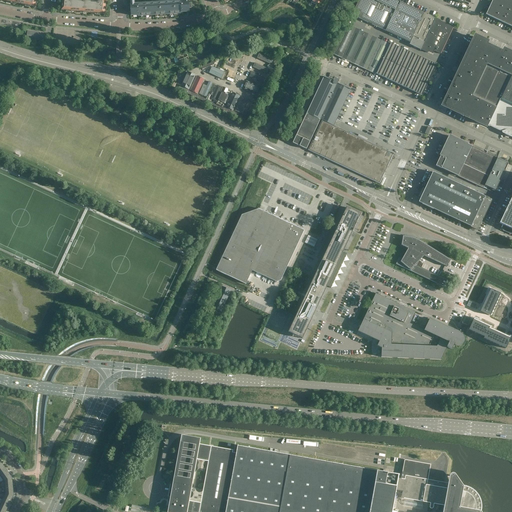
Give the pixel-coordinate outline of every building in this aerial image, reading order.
[(62,0),(61,10),(68,11),(68,12),(69,12),(69,11),(83,12),(83,13),(83,12),(97,14),(97,15),(97,14),(105,14),(106,2),(107,2),(107,0),(62,0)] [(189,4),(188,1),(187,0),(181,0),(181,1),(134,4),(133,0),(130,0),(131,5),(130,5),(131,8),(128,8),(129,12),(131,12),(131,16),(138,15),(138,16),(141,16),(141,18),(180,15),(180,13),(182,13),(182,12),(189,12),(189,9),(191,9),(191,4),(189,4)] [(418,26),(423,14),(424,13),(400,2),(400,1),(399,1),(396,0),(358,0),(352,15),(356,17),(359,18),(359,19),(360,18),(364,20),(363,20),(364,21),(364,20),(368,22),(368,23),(368,22),(372,24),(372,25),(373,24),(377,26),(376,26),(377,27),(377,26),(381,28),(381,29),(381,28),(385,30),(403,39),(405,40),(410,42),(418,26)] [(511,0),(492,0),(486,15),(511,26),(511,0)] [(420,49),(434,19),(425,14),(424,13),(424,14),(424,13),(423,14),(418,26),(410,42),(411,42),(413,43),(411,45),(420,49)] [(440,54),(450,32),(453,27),(440,21),(436,19),(435,18),(434,19),(420,49),(427,53),(429,49),(434,51),(440,54)] [(341,58),(355,29),(347,25),(334,54),(333,53),(333,54),(334,55),(334,54),(341,57),(341,58)] [(389,44),(355,29),(341,58),(342,59),(343,58),(350,61),(349,62),(351,63),(351,62),(358,65),(358,66),(359,67),(359,66),(366,69),(366,70),(367,70),(368,70),(375,73),(375,74),(376,74),(376,73),(389,44)] [(45,38),(46,34),(28,31),(27,38),(45,41),(45,38)] [(487,126),(511,73),(511,54),(503,50),(500,51),(500,52),(484,45),(486,42),(475,37),(469,51),(468,52),(467,56),(464,61),(461,69),(452,87),(443,105),(452,109),(455,110),(472,119),(477,121),(487,126)] [(390,43),(376,74),(405,88),(405,87),(409,89),(408,89),(421,95),(435,64),(391,43),(390,43)] [(259,54),(256,61),(269,67),(272,60),(259,54)] [(263,73),(266,68),(255,63),(253,68),(263,73)] [(224,73),(212,67),(209,73),(220,78),(221,79),(224,73)] [(251,72),(249,77),(259,82),(262,77),(251,72)] [(511,74),(495,113),(488,127),(490,128),(490,127),(502,133),(503,134),(511,138),(511,74)] [(188,90),(194,78),(188,75),(182,87),(188,90)] [(324,77),(307,113),(320,119),(322,120),(334,126),(334,125),(335,121),(336,122),(337,119),(351,89),(324,77)] [(203,81),(197,78),(190,91),(197,94),(203,81)] [(247,81),(243,88),(258,94),(261,87),(247,81)] [(211,86),(205,83),(200,95),(206,98),(211,86)] [(209,100),(215,103),(221,90),(215,87),(209,100)] [(229,92),(223,89),(217,103),(223,106),(229,92)] [(239,97),(232,94),(226,108),(233,111),(239,97)] [(247,102),(241,99),(235,112),(241,115),(247,102)] [(256,108),(251,105),(246,116),(251,118),(256,108)] [(306,149),(320,119),(307,113),(293,143),(302,147),(305,148),(305,149),(306,149)] [(337,127),(334,126),(322,120),(308,150),(309,151),(309,150),(313,152),(379,184),(387,168),(386,168),(388,165),(393,154),(388,151),(338,128),(337,128),(337,127)] [(463,165),(472,146),(469,145),(467,144),(450,136),(449,137),(441,155),(463,165)] [(492,170),(497,158),(472,147),(472,146),(463,165),(462,168),(458,176),(483,188),(484,185),(492,170)] [(463,165),(441,155),(440,156),(439,160),(436,166),(452,174),(452,173),(455,175),(458,176),(462,168),(463,165)] [(506,162),(499,159),(497,158),(492,170),(484,185),(487,187),(488,186),(492,188),(492,189),(495,190),(508,163),(506,162)] [(477,230),(491,200),(475,192),(474,192),(468,189),(433,172),(430,178),(427,184),(424,190),(425,190),(422,196),(420,200),(419,202),(471,226),(470,227),(471,227),(477,230)] [(511,196),(506,210),(504,214),(499,223),(503,225),(501,229),(503,230),(511,234),(511,196)] [(346,255),(342,253),(361,214),(346,207),(340,222),(288,332),(302,339),(327,286),(331,288),(346,255)] [(242,215),(216,270),(246,284),(248,279),(250,275),(252,271),(276,282),(281,280),(304,230),(290,224),(291,224),(290,224),(277,218),(277,217),(276,217),(259,209),(258,209),(242,215)] [(306,242),(315,246),(318,238),(308,235),(306,242)] [(448,280),(426,270),(421,268),(423,264),(419,260),(423,255),(447,267),(449,263),(451,260),(421,241),(419,240),(417,239),(415,238),(415,237),(414,238),(412,238),(412,237),(403,236),(401,245),(409,249),(407,254),(403,259),(399,257),(396,264),(436,283),(435,283),(435,284),(440,288),(440,287),(441,286),(445,287),(444,286),(447,280),(448,281),(448,280)] [(221,312),(231,290),(222,286),(212,308),(221,312)] [(490,289),(480,311),(490,315),(500,293),(490,289)] [(376,293),(362,321),(358,331),(379,341),(377,346),(381,348),(381,357),(441,360),(447,347),(452,349),(454,345),(455,345),(455,346),(456,346),(457,346),(458,346),(459,346),(460,346),(461,345),(462,345),(462,344),(463,344),(463,343),(464,342),(464,341),(464,340),(464,339),(464,338),(464,337),(464,336),(463,336),(463,335),(462,334),(461,334),(429,319),(424,330),(410,323),(416,312),(376,293)] [(473,320),(469,330),(484,337),(483,338),(506,349),(510,339),(488,329),(489,327),(473,320)] [(391,511),(392,510),(393,510),(393,509),(392,509),(394,499),(395,499),(396,490),(402,491),(401,497),(401,498),(402,498),(430,503),(430,506),(433,508),(433,507),(434,502),(437,503),(437,504),(444,505),(442,511),(480,511),(481,510),(481,508),(481,506),(481,504),(481,502),(480,500),(480,499),(479,497),(478,495),(477,494),(476,492),(474,491),(473,490),(471,489),(470,488),(468,487),(466,486),(464,486),(428,479),(430,465),(430,464),(405,460),(404,460),(401,479),(398,478),(398,475),(399,475),(399,474),(398,474),(397,474),(378,471),(377,470),(376,470),(360,468),(360,467),(359,467),(343,465),(342,464),(341,464),(325,462),(325,461),(324,461),(308,458),(307,458),(290,455),(289,455),(273,452),(272,452),(271,452),(256,449),(255,449),(254,449),(238,446),(237,446),(237,447),(236,453),(233,452),(233,450),(200,444),(201,438),(181,435),(172,485),(170,484),(168,497),(170,497),(167,511),(391,511)] [(12,478),(7,471),(0,475),(0,476),(3,481),(12,478)] [(13,486),(12,478),(3,481),(4,487),(13,486)] [(14,495),(13,486),(4,487),(5,493),(14,495)] [(10,503),(14,495),(5,493),(2,499),(10,503)] [(0,504),(8,508),(10,503),(2,499),(0,503),(0,504)]
